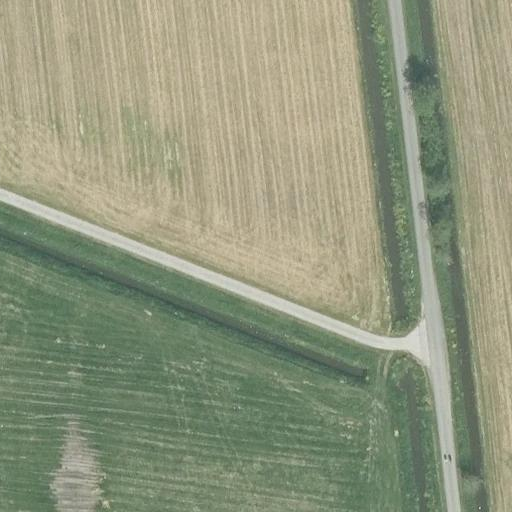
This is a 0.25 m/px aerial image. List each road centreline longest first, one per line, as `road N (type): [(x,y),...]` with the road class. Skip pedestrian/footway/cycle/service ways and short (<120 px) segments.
road 1 (residential): [(432,343),(376,345),(0,197)]
road 2 (unclassified): [(432,343),(391,0)]
road 3 (unclassified): [(453,511),(432,343)]
